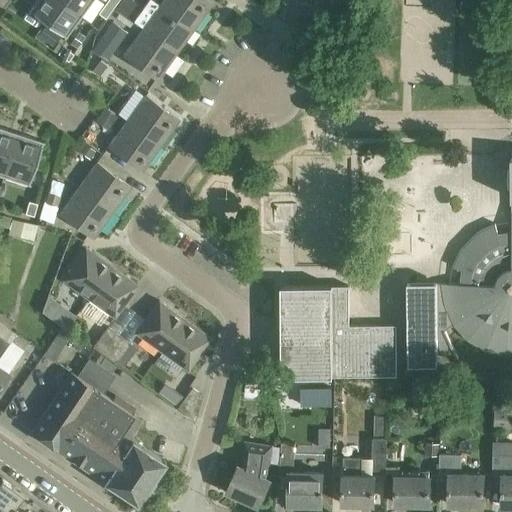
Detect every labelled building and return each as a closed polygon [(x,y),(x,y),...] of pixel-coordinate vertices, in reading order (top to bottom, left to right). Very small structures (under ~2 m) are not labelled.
[(80,17),(57,0),(36,0),(28,11),(29,12),(30,11),(64,36),(64,37),(65,38),(80,17)] [(57,0),(80,17),(92,0),(57,0)] [(132,0),(120,0),(114,8),(132,21),(142,6),(132,0)] [(162,0),(160,4),(194,28),(212,3),(208,0),(162,0)] [(113,8),(106,2),(98,13),(106,18),(113,8)] [(175,53),(194,28),(160,4),(142,29),(175,53)] [(175,53),(142,29),(123,54),(157,79),(175,53)] [(85,36),(79,32),(71,43),(77,47),(85,36)] [(100,36),(93,48),(108,58),(116,46),(100,36)] [(73,54),(63,47),(58,54),(68,61),(73,54)] [(100,60),(92,71),(99,77),(107,66),(100,60)] [(145,95),(134,111),(127,120),(160,144),(179,119),(145,95)] [(94,121),(108,130),(117,117),(104,107),(94,121)] [(142,170),(160,144),(127,120),(109,146),(142,170)] [(0,175),(4,177),(19,134),(0,127),(0,175)] [(44,142),(19,134),(4,177),(29,185),(30,184),(29,183),(42,143),(43,143),(44,142)] [(80,152),(91,160),(97,152),(86,144),(80,152)] [(511,155),(511,197),(511,230),(498,232),(495,223),(478,231),(461,248),(453,266),(463,268),(461,283),(408,283),(409,364),(439,363),(438,333),(454,322),(454,323),(469,339),(487,349),(507,354),(511,353),(511,155)] [(97,162),(78,187),(112,212),(130,186),(97,162)] [(93,237),(112,212),(78,187),(60,212),(93,237)] [(50,194),(47,205),(57,207),(60,197),(50,194)] [(33,216),(37,203),(28,201),(25,213),(33,216)] [(36,224),(12,218),(8,234),(32,240),(36,224)] [(62,279),(87,298),(111,265),(86,247),(62,279)] [(111,265),(87,298),(115,317),(138,285),(111,265)] [(332,285),(281,285),(281,286),(282,286),(283,375),(282,375),(282,376),(397,375),(397,324),(350,324),(349,285),(332,285)] [(184,318),(159,300),(136,332),(161,351),(184,318)] [(53,317),(67,327),(75,315),(61,305),(53,317)] [(161,351),(188,370),(211,338),(184,318),(161,351)] [(8,372),(7,372),(24,349),(11,340),(10,342),(4,338),(0,335),(0,326),(1,324),(0,323),(0,382),(4,377),(8,372)] [(103,354),(118,333),(107,326),(105,329),(98,339),(92,346),(103,354)] [(103,354),(105,356),(114,363),(116,361),(130,341),(118,333),(103,354)] [(130,341),(116,361),(123,366),(138,347),(130,341)] [(91,354),(81,365),(104,386),(114,376),(91,354)] [(135,414),(116,401),(72,372),(32,432),(104,480),(104,481),(105,482),(106,481),(136,502),(135,502),(137,503),(139,501),(138,501),(147,488),(154,479),(153,478),(164,462),(164,463),(165,461),(130,437),(142,419),(134,414),(135,414)] [(387,378),(388,390),(396,389),(396,378),(387,378)] [(511,378),(499,378),(498,392),(511,393),(511,378)] [(301,385),(301,403),(331,403),(331,385),(301,385)] [(177,407),(195,421),(202,395),(192,387),(185,397),(177,407)] [(177,407),(185,397),(175,390),(167,401),(177,407)] [(495,424),(511,425),(511,407),(496,406),(495,424)] [(372,419),(371,436),(387,437),(388,420),(372,419)] [(320,427),(320,446),(331,446),(331,427),(320,427)] [(373,438),(373,468),(387,469),(387,438),(373,438)] [(280,463),(281,446),(274,445),(245,440),(242,460),(240,465),(239,464),(227,490),(245,498),(254,502),(255,503),(260,504),(268,486),(271,479),(267,477),(269,473),(271,462),(280,463)] [(511,440),(495,440),(494,454),(494,475),(503,475),(502,505),(511,504),(511,440)] [(295,443),(281,441),(281,446),(280,463),(280,465),(294,466),(295,443)] [(439,442),(427,442),(426,455),(438,454),(439,442)] [(449,503),(484,504),(485,474),(462,473),(462,453),(441,452),(440,474),(450,474),(449,503)] [(342,503),(375,504),(375,473),(361,473),(361,457),(343,457),(342,503)] [(321,504),(323,504),(324,473),(290,471),(288,503),(303,504),(304,500),(322,500),(321,504)] [(396,475),(396,503),(430,503),(431,476),(396,475)] [(0,511),(17,511),(14,509),(16,507),(15,506),(23,494),(12,486),(2,479),(1,478),(0,479),(0,511)]
